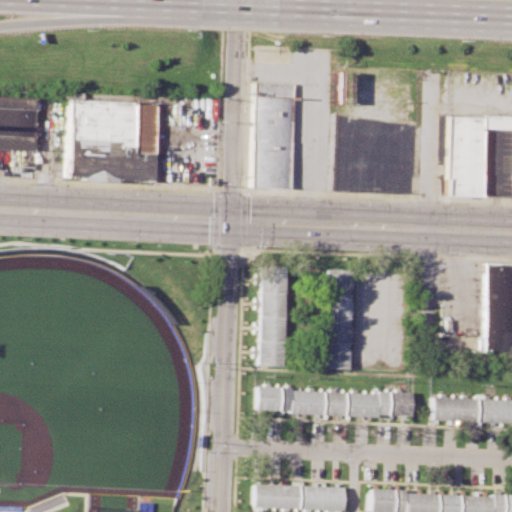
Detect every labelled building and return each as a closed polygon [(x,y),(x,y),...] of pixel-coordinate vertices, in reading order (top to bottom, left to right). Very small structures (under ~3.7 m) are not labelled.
[(248,186),(251,96),(289,97),(286,187),(248,186)] [(62,173),(148,179),(153,106),(67,100),(62,173)] [(0,147),(27,149),(30,109),(0,107),(0,147)] [(511,128),(511,115),(481,114),(481,127),(511,128)] [(442,195),(478,197),(482,117),(446,116),(442,195)] [(481,261),(511,261),(511,306),(510,351),(477,349),(481,261)] [(280,264),(277,361),(253,360),(257,263),(280,264)] [(348,266),(345,365),(320,364),(323,265),(348,266)] [(247,411),(406,418),(407,390),(248,383),(247,411)] [(428,416),(511,419),(511,397),(429,393),(428,416)] [(246,507),(336,511),(337,485),(247,481),(246,507)] [(361,510),(411,511),(511,511),(511,491),(362,485),(361,510)]
